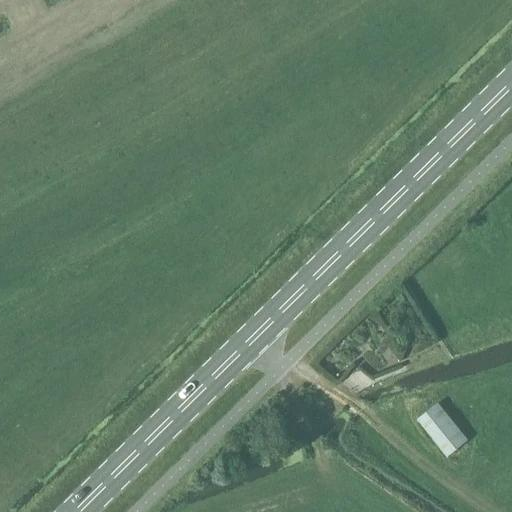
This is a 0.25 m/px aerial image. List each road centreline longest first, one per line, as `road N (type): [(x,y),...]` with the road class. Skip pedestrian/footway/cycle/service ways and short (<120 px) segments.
road 1 (secondary): [(80,511),(511,87)]
road 2 (track): [(488,511),(343,399),(249,343)]
